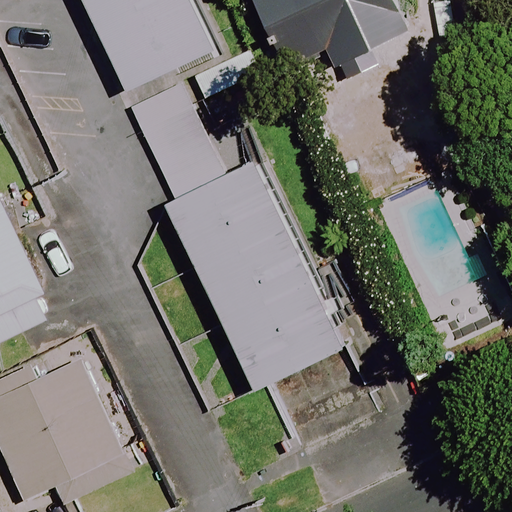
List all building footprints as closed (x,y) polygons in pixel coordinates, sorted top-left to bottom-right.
[(228,44),(207,0),(99,0),(141,86),(228,44)] [(425,27),(412,0),(276,0),(303,58),(341,41),(350,62),(425,27)] [(190,101),(136,125),(172,199),(263,387),(346,349),(261,164),(227,180),(190,101)] [(0,343),(2,342),(12,364),(55,344),(45,323),(54,318),(0,200),(0,343)] [(133,474),(84,358),(34,379),(30,370),(0,382),(0,438),(25,499),(87,474),(94,490),(133,474)]
